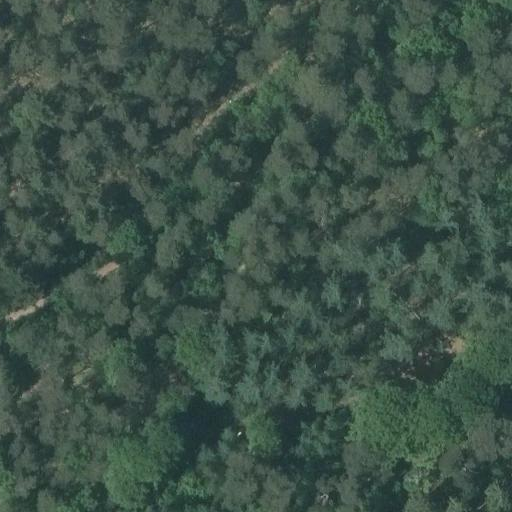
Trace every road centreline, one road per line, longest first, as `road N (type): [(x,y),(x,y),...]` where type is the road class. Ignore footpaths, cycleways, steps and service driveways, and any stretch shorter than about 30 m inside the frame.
road 1 (track): [(0,323),(264,163)]
road 2 (track): [(264,163),(325,0)]
road 3 (unknown): [(159,428),(0,493)]
